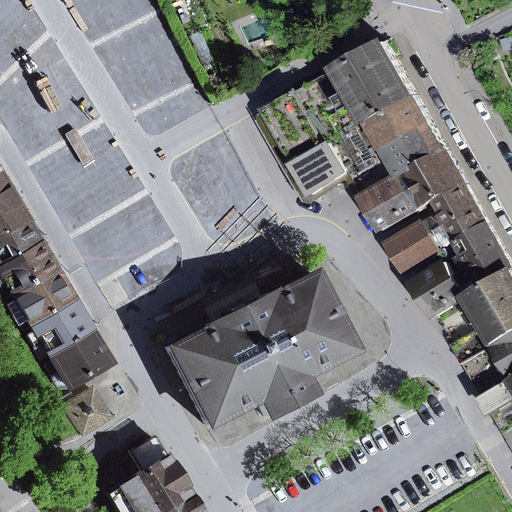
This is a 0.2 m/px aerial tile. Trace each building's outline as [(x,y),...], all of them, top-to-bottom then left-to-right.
[(313,12),(305,26),(322,36),(329,21),(313,12)] [(354,93),(344,99),(347,104),(405,70),(389,42),(341,69),(354,93)] [(354,93),(341,69),(269,111),(318,197),(337,183),(340,186),(354,177),(366,198),(405,175),(390,148),(376,124),(373,126),(371,124),(360,103),(350,109),(347,104),(344,99),(354,93)] [(350,109),(360,103),(371,124),(420,97),(405,70),(347,104),(350,109)] [(373,126),(376,124),(390,148),(435,123),(420,97),(371,124),(373,126)] [(435,123),(390,148),(405,175),(407,174),(450,150),(435,123)] [(407,174),(426,209),(439,202),(438,200),(469,184),(450,150),(407,174)] [(420,211),(421,212),(426,209),(407,174),(405,175),(366,198),(385,231),(420,211)] [(0,233),(22,221),(0,182),(0,233)] [(446,215),(427,224),(444,250),(461,240),(491,223),(469,184),(438,200),(439,202),(446,215)] [(427,224),(446,215),(439,202),(426,209),(421,212),(427,224)] [(0,263),(35,243),(22,221),(0,233),(0,263)] [(472,276),(478,272),(483,279),(487,288),(511,272),(511,260),(491,223),(461,240),(444,250),(442,251),(447,255),(454,257),(460,254),(467,251),(469,256),(463,259),(472,276)] [(394,245),(410,271),(442,251),(444,250),(427,224),(394,245)] [(0,274),(13,296),(53,272),(35,243),(0,263),(0,274)] [(463,259),(469,256),(467,251),(460,254),(463,259)] [(415,285),(435,319),(462,302),(470,297),(471,298),(487,288),(483,279),(466,288),(463,283),(469,279),(465,273),(459,277),(451,263),(415,285)] [(13,296),(30,324),(70,301),(53,272),(13,296)] [(471,298),(484,319),(488,326),(500,345),(506,342),(506,340),(511,336),(511,272),(487,288),(471,298)] [(309,393),(301,377),(350,350),(310,273),(262,296),(165,348),(205,425),(255,400),(264,417),(309,393)] [(13,296),(0,274),(0,290),(6,300),(13,296)] [(30,324),(13,296),(6,300),(24,329),(31,325),(30,324)] [(484,319),(471,298),(470,297),(462,302),(475,325),(484,319)] [(31,325),(33,330),(48,356),(88,332),(70,301),(30,324),(31,325)] [(466,366),(500,345),(488,326),(455,346),(466,366)] [(48,356),(33,330),(27,333),(41,360),(48,356)] [(50,360),(67,388),(108,364),(88,332),(48,356),(50,360)] [(506,342),(500,345),(511,364),(511,336),(506,340),(506,342)] [(511,364),(500,345),(466,366),(485,399),(511,383),(511,364)] [(67,388),(50,360),(44,364),(58,389),(66,389),(67,388)] [(511,383),(485,399),(504,432),(511,427),(511,383)] [(66,408),(82,434),(108,418),(90,390),(75,399),(73,397),(65,402),(63,399),(60,401),(64,409),(66,408)] [(121,482),(139,511),(153,511),(185,492),(152,437),(128,452),(140,471),(121,482)] [(139,511),(121,482),(105,493),(115,511),(139,511)] [(197,511),(185,492),(153,511),(197,511)]
